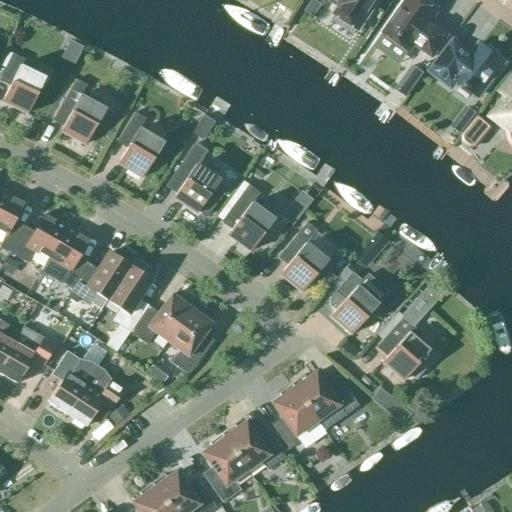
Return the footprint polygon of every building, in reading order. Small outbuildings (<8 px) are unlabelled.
[(328,0),(338,6),(333,14),(359,31),(379,0),(328,0)] [(429,20),(436,11),(419,0),(406,0),(384,33),(408,50),(413,44),(431,57),(448,34),(429,20)] [(471,55),(453,41),(430,71),(450,87),(455,80),(477,97),(480,93),(482,95),(490,83),(488,82),(504,62),(495,55),(497,54),(489,48),(487,50),(479,43),(471,55)] [(11,82),(4,97),(1,102),(26,114),(44,78),(20,66),(23,60),(11,54),(0,76),(11,82)] [(511,76),(499,92),(505,97),(489,116),(508,132),(507,134),(507,135),(508,137),(508,139),(509,141),(510,142),(511,144),(511,145),(511,76)] [(103,109),(81,97),(80,96),(85,86),(74,80),(60,106),(71,112),(60,132),(83,145),(103,109)] [(128,145),(117,164),(140,178),(161,144),(138,130),(144,119),(134,113),(118,139),(128,145)] [(206,127),(199,123),(193,133),(200,137),(206,127)] [(109,137),(113,130),(107,126),(102,133),(109,137)] [(185,180),(172,199),(195,214),(217,180),(196,166),(205,152),(194,144),(175,173),(185,180)] [(259,171),(253,166),(246,175),(252,180),(259,171)] [(266,227),(272,219),(251,204),(259,194),(247,186),(220,222),(230,230),(226,236),(248,252),(257,241),(260,243),(270,230),(266,227)] [(0,244),(0,248),(9,253),(21,231),(10,225),(22,203),(0,191),(0,231),(5,235),(0,244)] [(34,251),(47,258),(65,227),(44,215),(31,237),(21,231),(9,253),(27,263),(34,251)] [(305,223),(283,250),(293,258),(278,275),(300,293),(325,261),(304,244),(315,231),(305,223)] [(60,294),(66,297),(71,289),(83,270),(85,268),(74,262),(87,240),(65,227),(47,258),(61,266),(53,279),(65,285),(60,294)] [(71,289),(66,297),(76,304),(78,299),(86,304),(94,292),(107,301),(129,267),(108,253),(93,276),(83,270),(71,289)] [(112,321),(129,333),(145,310),(135,304),(150,281),(129,267),(107,301),(120,309),(112,321)] [(361,281),(351,273),(335,292),(330,297),(329,299),(328,300),(328,302),(328,304),(329,306),(330,307),(334,311),(329,317),(349,335),(356,328),(359,331),(370,318),(367,315),(376,304),(356,287),(361,281)] [(10,289),(0,283),(0,298),(4,301),(10,289)] [(154,333),(167,342),(191,310),(171,295),(154,317),(145,310),(129,333),(146,345),(154,333)] [(416,309),(406,321),(402,318),(386,336),(396,346),(381,363),(401,381),(408,374),(411,377),(422,364),(419,361),(428,350),(415,338),(420,333),(413,327),(423,315),(416,309)] [(191,310),(167,342),(179,352),(171,363),(186,375),(190,372),(204,354),(195,347),(211,324),(191,310)] [(5,336),(8,326),(0,321),(0,366),(15,341),(5,336)] [(23,327),(15,341),(0,366),(0,375),(16,384),(30,360),(42,366),(55,346),(23,327)] [(65,415),(97,368),(99,364),(98,364),(96,367),(90,364),(81,361),(66,352),(53,372),(63,378),(47,403),(65,415)] [(97,368),(65,415),(84,427),(100,402),(110,409),(123,389),(108,379),(103,372),(97,368)] [(303,375),(290,384),(316,421),(323,431),(337,421),(358,406),(341,382),(328,391),(314,372),(305,379),(303,375)] [(316,421),(290,384),(277,394),(279,397),(271,403),(284,422),(274,429),(288,450),(299,442),(295,437),(316,421)] [(125,418),(118,409),(107,419),(115,427),(125,418)] [(220,434),(246,471),(260,461),(267,471),(285,458),(267,434),(258,441),(244,422),(235,428),(233,425),(220,434)] [(232,481),(246,471),(220,434),(207,443),(210,447),(201,453),(214,472),(204,479),(222,503),(239,491),(232,481)] [(170,511),(209,511),(215,508),(198,483),(188,490),(175,472),(166,478),(163,474),(150,484),(170,511)] [(170,511),(150,484),(137,493),(140,496),(131,503),(137,511),(170,511)]
